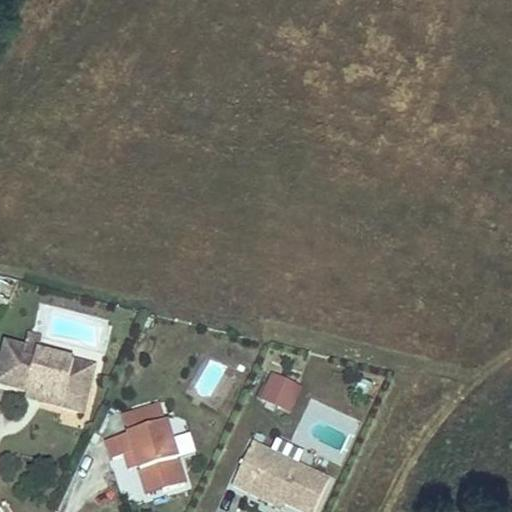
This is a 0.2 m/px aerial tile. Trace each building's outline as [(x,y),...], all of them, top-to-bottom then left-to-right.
[(19,286),(0,281),(0,303),(9,306),(19,286)] [(22,354),(20,364),(34,367),(37,357),(40,343),(26,339),(22,354)] [(0,367),(0,395),(26,402),(29,393),(43,396),(39,410),(62,416),(66,402),(86,407),(94,379),(73,374),(74,367),(37,357),(34,367),(20,364),(22,354),(5,349),(0,367)] [(95,372),(74,367),(73,374),(94,379),(95,372)] [(260,404),(293,416),(304,388),(272,375),(260,404)] [(29,393),(26,402),(25,407),(39,410),(43,396),(29,393)] [(66,402),(62,416),(82,422),(86,407),(66,402)] [(139,457),(148,484),(164,480),(167,490),(186,485),(167,425),(113,441),(120,463),(139,457)] [(279,503),(286,506),(297,511),(318,511),(332,482),(255,446),(236,488),(277,507),(279,503)] [(164,480),(148,484),(152,496),(167,490),(164,480)]
